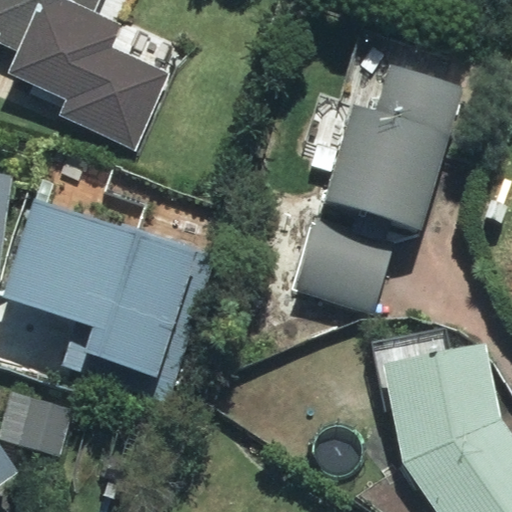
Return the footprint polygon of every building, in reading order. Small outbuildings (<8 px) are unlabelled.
[(0,0),(0,61),(9,65),(2,80),(61,105),(52,127),(130,160),(166,75),(113,52),(124,27),(93,14),(99,0),(0,0)] [(454,97),(363,73),(351,121),(324,114),(310,170),(326,174),(316,217),(394,236),(417,242),(454,97)] [(0,184),(0,274),(12,186),(0,184)] [(43,195),(8,295),(78,319),(61,365),(169,402),(220,256),(43,195)] [(479,346),(372,369),(396,472),(426,511),(511,511),(511,442),(499,423),(479,346)] [(71,411),(5,397),(0,421),(0,452),(60,465),(71,411)] [(0,491),(13,482),(0,465),(0,491)]
